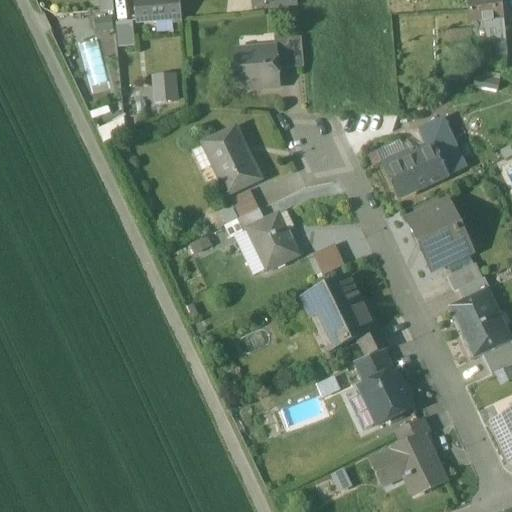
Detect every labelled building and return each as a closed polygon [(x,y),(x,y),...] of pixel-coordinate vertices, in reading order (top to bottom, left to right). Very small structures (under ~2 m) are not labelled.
[(101,0),(103,12),(114,11),(112,0),(101,0)] [(162,0),(155,1),(136,2),(138,24),(182,20),(180,0),(162,0)] [(501,0),(472,0),(470,0),(472,26),(488,25),(499,24),(499,27),(504,27),(501,0)] [(133,23),(117,25),(119,48),(135,47),(133,23)] [(488,25),(472,26),(474,42),(489,40),(488,25)] [(470,33),(457,35),(459,55),(459,58),(473,57),(470,33)] [(457,35),(445,36),(447,55),(459,55),(457,35)] [(302,39),(275,42),(276,52),(277,71),(304,69),(302,39)] [(489,40),(474,42),(475,62),(493,60),(491,40),(489,40)] [(276,52),(235,55),(238,92),(279,89),(277,71),(276,52)] [(178,74),(153,75),(154,103),(179,102),(178,74)] [(104,141),(128,128),(122,118),(98,130),(104,141)] [(235,131),(203,146),(227,197),(259,182),(235,131)] [(411,155),(383,167),(398,200),(447,178),(434,150),(413,160),(411,155)] [(250,193),(231,201),(241,220),(259,211),(250,193)] [(446,205),(410,222),(417,239),(421,237),(426,249),(423,251),(433,272),(469,255),(446,205)] [(241,220),(237,222),(244,235),(249,232),(265,224),(260,212),(241,220)] [(287,214),(278,218),(286,233),(289,232),(294,229),(287,214)] [(265,224),(249,232),(269,272),(297,257),(290,243),(294,241),(289,232),(286,233),(278,218),(265,224)] [(337,245),(314,255),(323,276),(346,266),(337,245)] [(475,266),(448,279),(455,294),(459,293),(481,282),(482,282),(475,266)] [(349,278),(303,301),(312,319),(318,317),(334,351),(352,342),(351,341),(357,338),(374,330),(349,278)] [(481,282),(459,293),(464,303),(487,293),(481,282)] [(499,315),(488,292),(487,293),(464,303),(450,310),(474,360),(483,355),(511,342),(505,328),(498,331),(492,318),(499,315)] [(374,330),(357,338),(367,360),(384,353),(390,351),(379,328),(374,330)] [(511,343),(511,342),(483,355),(492,376),(511,366),(511,343)] [(367,360),(356,364),(366,386),(393,374),(384,353),(367,360)] [(413,411),(395,373),(393,374),(366,386),(360,389),(364,397),(350,403),(364,433),(413,411)] [(511,414),(502,420),(505,428),(511,442),(511,414)] [(422,422),(397,434),(403,446),(422,438),(423,440),(429,437),(422,422)] [(511,463),(511,442),(505,428),(493,434),(507,466),(511,463)] [(403,446),(392,452),(393,454),(372,464),(380,482),(401,472),(414,499),(446,483),(432,454),(430,455),(423,440),(422,438),(403,446)]
